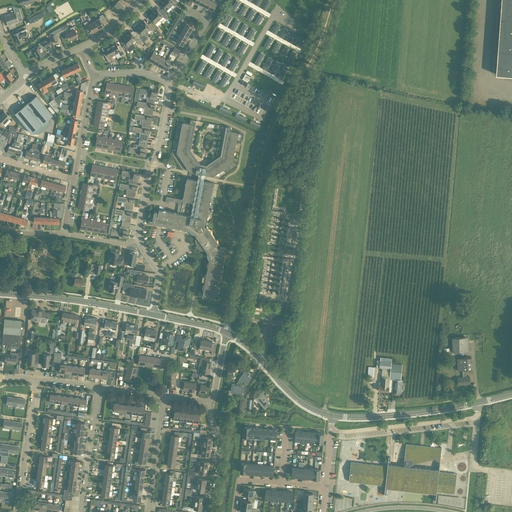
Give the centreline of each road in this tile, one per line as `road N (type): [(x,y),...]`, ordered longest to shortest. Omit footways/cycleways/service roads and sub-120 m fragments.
road 1 (tertiary): [(511,395),(439,410),(332,415)]
road 2 (residential): [(170,81),(140,240)]
road 3 (tertiary): [(153,313),(0,293)]
road 4 (tertiary): [(332,415),(298,401),(226,332)]
road 5 (residential): [(16,511),(35,378)]
road 6 (residential): [(80,511),(97,388)]
